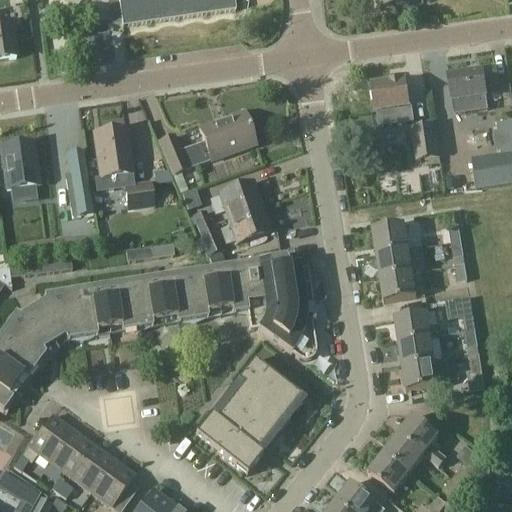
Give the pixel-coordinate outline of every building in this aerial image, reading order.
[(64,0),(65,0),(117,0),(119,10),(109,12),(111,28),(121,26),(122,30),(235,14),(232,0),(64,0)] [(377,0),(380,13),(407,9),(405,0),(377,0)] [(0,63),(15,61),(11,27),(0,28),(0,63)] [(497,87),(494,71),(480,73),(481,74),(448,79),(452,103),(454,118),(487,113),(485,98),(484,89),(497,87)] [(406,83),(372,88),(376,114),(397,111),(400,129),(410,127),(408,108),(409,108),(406,83)] [(173,139),(159,145),(172,179),(187,173),(255,148),(244,115),(198,131),(203,145),(179,154),(173,139)] [(428,169),(440,167),(434,128),(412,131),(416,164),(427,163),(428,169)] [(132,177),(126,132),(93,137),(100,182),(132,177)] [(38,189),(32,146),(1,150),(4,172),(0,172),(0,193),(7,193),(38,189)] [(67,158),(70,178),(65,179),(72,221),(93,218),(83,155),(67,158)] [(511,158),(473,164),(477,192),(511,186),(511,158)] [(155,186),(172,184),(167,174),(153,176),(155,186)] [(224,214),(227,222),(261,210),(253,185),(219,197),(220,201),(211,204),(215,217),(224,214)] [(154,210),(151,187),(125,191),(128,214),(154,210)] [(261,210),(227,222),(230,231),(221,234),(226,247),(235,244),(236,247),(270,235),(261,210)] [(192,220),(198,233),(211,228),(206,215),(192,220)] [(217,241),(211,228),(198,233),(204,246),(217,241)] [(371,234),(375,258),(408,253),(404,229),(371,234)] [(448,230),(450,246),(460,244),(458,229),(448,230)] [(68,258),(69,261),(76,260),(74,240),(52,243),(53,257),(65,255),(66,258),(68,258)] [(460,244),(450,246),(453,262),(463,260),(460,244)] [(174,259),(173,249),(125,255),(126,265),(174,259)] [(412,277),(408,253),(375,258),(379,282),(412,277)] [(159,280),(157,281),(43,299),(44,304),(30,312),(19,319),(15,316),(0,336),(0,414),(2,416),(5,418),(10,405),(12,403),(13,403),(27,383),(28,380),(39,372),(43,360),(45,357),(57,354),(66,344),(69,344),(82,345),(94,340),(97,340),(121,336),(124,335),(137,337),(149,331),(152,331),(177,328),(177,327),(180,326),(193,328),(204,322),(207,322),(208,323),(232,319),(232,318),(235,318),(247,319),(249,333),(257,332),(299,362),(302,364),(307,364),(310,362),(313,359),(315,356),(315,351),(311,325),(314,325),(314,326),(315,326),(307,272),(300,273),(299,267),(288,268),(284,260),(210,272),(209,270),(200,270),(183,272),(168,275),(159,279),(159,280)] [(464,268),(454,270),(457,286),(466,284),(464,268)] [(412,277),(379,282),(383,306),(416,301),(412,277)] [(394,323),(398,347),(430,342),(438,340),(436,328),(428,330),(426,317),(394,323)] [(462,321),(465,336),(475,335),(472,319),(462,321)] [(475,335),(465,336),(467,352),(477,351),(475,335)] [(401,371),(434,365),(430,342),(398,347),(401,371)] [(478,359),(468,360),(471,376),(481,375),(478,359)] [(216,421),(211,417),(194,438),(246,479),(262,458),(257,454),(265,444),(300,400),(253,363),(236,385),(241,390),(216,421)] [(401,371),(405,395),(449,388),(445,364),(434,365),(401,371)] [(28,452),(49,467),(72,435),(52,420),(28,452)] [(445,462),(430,451),(439,440),(413,420),(397,440),(423,460),(438,471),(445,462)] [(72,435),(49,467),(69,482),(93,450),(72,435)] [(423,460),(397,440),(383,458),(409,479),(423,460)] [(69,482),(90,497),(114,465),(93,450),(69,482)] [(465,466),(462,469),(470,476),(481,462),(465,450),(457,461),(465,466)] [(409,479),(383,458),(368,477),(394,498),(409,479)] [(20,460),(13,470),(21,476),(28,466),(20,460)] [(134,479),(114,465),(90,497),(110,511),(122,511),(136,494),(128,488),(134,479)] [(511,488),(511,471),(501,468),(495,483),(511,488)] [(460,489),(470,476),(462,469),(452,482),(460,489)] [(460,489),(452,482),(447,489),(442,495),(450,501),(460,489)] [(51,493),(58,498),(65,488),(59,483),(51,493)] [(351,486),(336,505),(344,511),(372,511),(377,506),(351,486)] [(72,493),(65,488),(58,498),(65,503),(72,493)] [(137,511),(172,511),(174,511),(152,494),(137,511)] [(438,501),(428,511),(442,511),(446,507),(438,501)] [(38,503),(32,511),(48,511),(50,509),(38,503)] [(75,511),(76,503),(54,503),(53,511),(75,511)]
